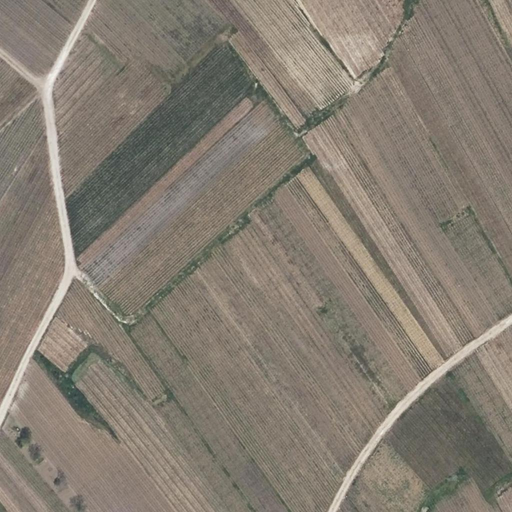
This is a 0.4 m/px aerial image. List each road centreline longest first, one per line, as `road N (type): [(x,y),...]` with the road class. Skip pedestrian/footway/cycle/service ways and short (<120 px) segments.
road 1 (track): [(92,0),(49,91),(71,267),(0,418)]
road 2 (track): [(511,322),(425,383),(354,462),(331,511)]
